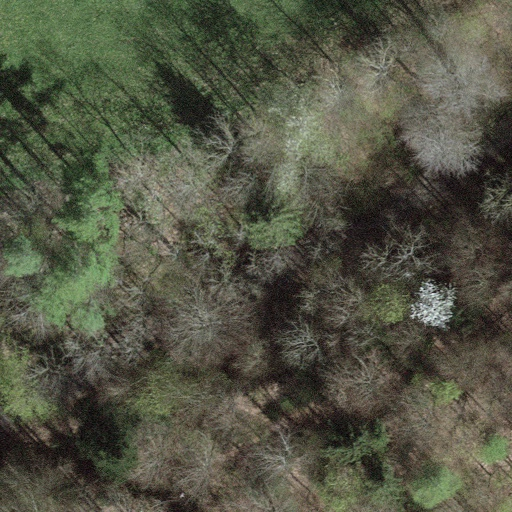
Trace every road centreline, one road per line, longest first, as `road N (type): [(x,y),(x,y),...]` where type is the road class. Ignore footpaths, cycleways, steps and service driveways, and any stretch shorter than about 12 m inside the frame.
road 1 (track): [(511,127),(389,207),(0,416)]
road 2 (track): [(34,399),(261,511)]
